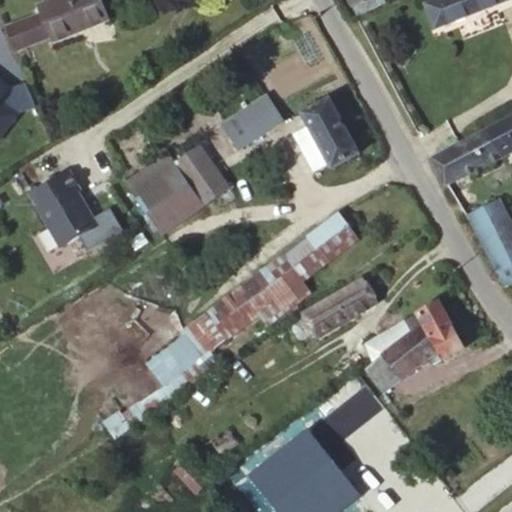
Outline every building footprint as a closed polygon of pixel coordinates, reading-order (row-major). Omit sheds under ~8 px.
[(100,0),(51,0),(36,6),(38,13),(4,26),(12,48),(46,36),(48,42),(108,19),(100,0)] [(496,0),(423,0),(416,3),(426,28),(496,0)] [(5,104),(16,90),(0,76),(0,144),(22,118),(5,104)] [(282,121),(267,96),(223,121),(238,147),(282,121)] [(357,150),(330,99),(301,114),(329,165),(357,150)] [(511,117),(432,157),(447,187),(511,149),(511,117)] [(179,152),(126,187),(161,239),(228,195),(200,152),(185,162),(179,152)] [(77,193),(65,174),(27,198),(59,250),(95,228),(74,194),(77,193)] [(505,285),(511,281),(511,217),(501,195),(467,213),(505,285)] [(286,288),(294,297),(348,258),(329,232),(274,273),(286,288)] [(274,273),(186,337),(198,352),(286,288),(274,273)] [(365,278),(300,313),(315,340),(379,304),(365,278)] [(198,368),(294,297),(286,288),(198,352),(186,337),(178,343),(198,368)] [(467,345),(440,299),(418,312),(445,357),(467,345)] [(434,350),(412,327),(367,369),(388,392),(434,350)] [(193,508),(215,484),(184,455),(161,479),(193,508)]
